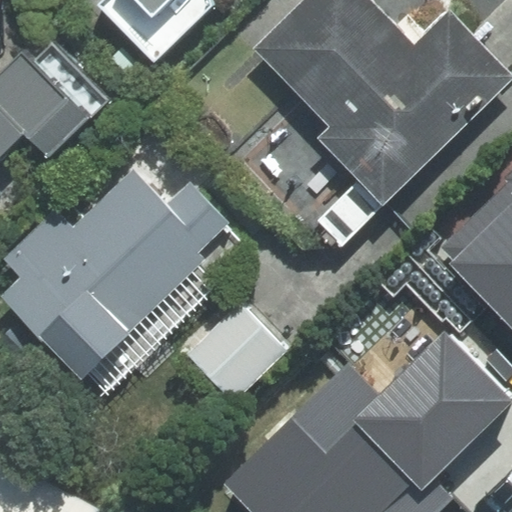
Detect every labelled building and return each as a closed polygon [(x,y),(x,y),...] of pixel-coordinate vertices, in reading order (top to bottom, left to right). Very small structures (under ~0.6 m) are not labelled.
[(99,0),(88,11),(147,70),(205,13),(201,0),(99,0)] [(359,0),(300,0),(245,53),(325,134),(313,145),(377,211),(509,83),(442,13),(406,48),(359,0)] [(0,149),(9,140),(36,166),(78,123),(13,60),(0,73),(0,149)] [(51,210),(0,258),(0,270),(12,284),(0,295),(0,309),(69,383),(78,375),(100,398),(212,292),(206,286),(247,248),(185,182),(162,203),(128,167),(66,226),(51,210)] [(511,182),(441,249),(511,323),(511,182)] [(229,300),(176,350),(229,405),(282,354),(229,300)] [(511,408),(474,445),(511,484),(511,408)] [(63,446),(0,413),(0,511),(93,511),(44,484),(63,446)]
